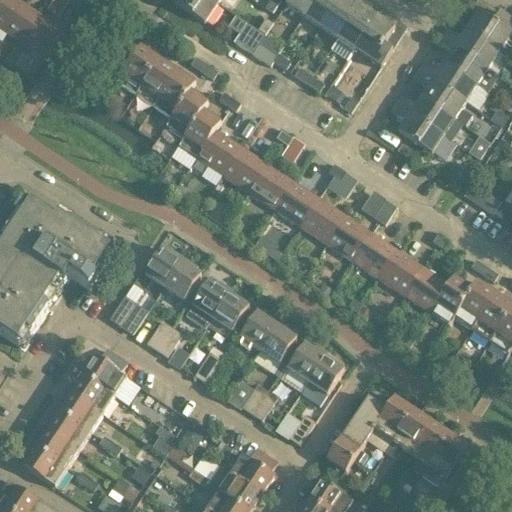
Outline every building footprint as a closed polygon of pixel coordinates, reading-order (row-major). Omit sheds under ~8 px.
[(0,0),(0,14),(9,0),(0,0)] [(0,32),(18,44),(36,16),(12,0),(9,0),(0,14),(0,32)] [(205,27),(218,8),(206,0),(177,0),(174,6),(205,27)] [(273,16),(281,4),(275,0),(272,0),(265,12),(273,16)] [(292,0),(286,9),(304,20),(317,0),(292,0)] [(317,0),(304,20),(321,31),(341,0),(317,0)] [(348,0),(341,0),(321,31),(338,42),(364,3),(358,0),(353,0),(352,2),(348,0)] [(372,9),(364,3),(338,42),(331,53),(349,64),(355,54),(378,20),(369,14),(372,9)] [(63,33),(36,16),(18,44),(43,61),(38,69),(39,69),(63,33)] [(477,17),(467,33),(501,55),(511,38),(511,24),(501,17),(494,27),(478,16),(477,17)] [(378,20),(355,54),(382,71),(394,54),(383,47),(394,30),(378,20)] [(258,34),(265,39),(274,27),(266,22),(258,34)] [(253,58),(256,54),(265,39),(258,34),(247,26),(234,46),(253,58)] [(501,55),(467,33),(461,42),(446,32),(441,40),(489,72),(501,55)] [(165,41),(159,37),(154,45),(160,48),(165,41)] [(256,54),(253,58),(265,66),(271,70),(274,66),(279,59),(278,58),(283,51),(265,39),(256,54)] [(444,67),(478,89),(489,72),(441,40),(435,48),(450,58),(444,67)] [(160,48),(166,52),(171,45),(165,41),(160,48)] [(176,48),(171,45),(166,52),(172,56),(176,48)] [(178,60),(182,52),(176,48),(172,56),(178,60)] [(141,89),(159,63),(140,51),(116,87),(135,99),(141,89)] [(291,66),(279,59),(274,66),(286,74),(291,66)] [(196,72),(201,65),(195,61),(190,68),(196,72)] [(135,99),(153,111),(177,75),(159,63),(141,89),(135,99)] [(196,72),(202,76),(207,68),(201,65),(196,72)] [(423,67),(418,74),(467,107),(479,115),(491,98),(488,96),(478,89),(444,67),(438,77),(427,70),(423,67)] [(212,72),(207,68),(202,76),(207,80),(212,72)] [(212,72),(207,80),(213,84),(218,76),(212,72)] [(300,72),(295,80),(307,88),(313,81),(300,72)] [(467,107),(418,74),(413,82),(427,92),(421,101),(464,129),(465,130),(472,119),(462,113),(467,107)] [(195,87),(177,75),(153,111),(170,122),(171,123),(190,94),(190,95),(195,87)] [(325,89),(313,81),(307,88),(320,96),(325,89)] [(345,98),(332,89),(326,98),(340,107),(345,98)] [(165,130),(183,142),(184,142),(202,114),(203,114),(208,106),(190,95),(190,94),(171,123),(170,122),(165,130)] [(225,108),(229,100),(224,96),(219,104),(225,108)] [(230,111),(235,104),(233,103),(229,100),(225,108),(230,111)] [(352,100),(344,113),(352,118),(360,105),(352,100)] [(401,100),(396,108),(444,140),(452,146),(464,129),(421,101),(415,110),(405,103),(401,100)] [(236,115),(241,108),(235,104),(230,111),(236,115)] [(444,140),(396,108),(390,116),(405,125),(398,136),(432,158),(444,140)] [(502,130),(508,120),(495,112),(489,121),(502,130)] [(221,126),(203,114),(202,114),(184,142),(183,142),(178,150),(197,162),(215,134),(216,134),(221,126)] [(197,162),(222,179),(241,151),(216,134),(215,134),(197,162)] [(282,146),(287,138),(281,135),(276,142),(282,146)] [(287,138),(282,146),(288,149),(293,142),(287,138)] [(505,155),(510,149),(501,143),(496,150),(505,155)] [(222,179),(249,197),(267,168),(241,151),(222,179)] [(293,186),(267,168),(249,197),(275,214),(293,186)] [(328,177),(334,180),(339,173),(333,169),(328,177)] [(339,173),(334,180),(340,184),(345,177),(339,173)] [(457,195),(463,186),(454,179),(447,189),(457,195)] [(163,198),(167,192),(170,187),(160,180),(153,191),(163,198)] [(275,214),(300,231),(319,203),(293,186),(275,214)] [(474,187),(465,200),(475,206),(484,193),(474,187)] [(176,197),(186,204),(191,196),(182,190),(176,197)] [(300,231),(326,248),(345,220),(319,203),(300,231)] [(380,211),(386,215),(391,208),(385,204),(380,211)] [(397,212),(391,208),(386,215),(392,219),(397,212)] [(101,244),(74,226),(69,234),(31,209),(27,216),(23,213),(0,248),(0,337),(19,350),(28,337),(31,340),(70,281),(90,294),(97,283),(95,282),(111,257),(99,248),(101,244)] [(374,221),(380,225),(386,215),(380,211),(374,221)] [(392,219),(386,215),(380,225),(385,229),(392,219)] [(371,237),(345,220),(326,248),(352,266),(371,237)] [(244,229),(236,224),(230,232),(238,238),(244,229)] [(352,266),(378,283),(397,254),(371,237),(352,266)] [(432,246),(438,250),(443,242),(437,239),(432,246)] [(443,242),(438,250),(444,253),(449,246),(443,242)] [(284,257),(275,251),(270,259),(278,265),(284,257)] [(145,278),(165,291),(184,262),(171,253),(168,257),(161,253),(145,278)] [(423,272),(397,254),(378,283),(404,300),(423,272)] [(184,262),(165,291),(184,304),(201,279),(195,275),(197,271),(184,262)] [(471,271),(476,275),(481,268),(475,264),(471,271)] [(476,275),(482,279),(487,271),(481,268),(476,275)] [(493,275),(487,271),(482,279),(488,282),(493,275)] [(404,300),(430,317),(449,289),(423,272),(404,300)] [(498,279),(493,275),(488,282),(494,286),(498,279)] [(449,330),(454,322),(454,321),(473,293),(472,293),(454,281),(449,289),(430,317),(449,330)] [(209,284),(186,320),(206,333),(212,323),(232,294),(218,285),(216,289),(209,284)] [(477,285),(472,293),(473,293),(454,321),(454,322),(472,333),(496,297),(477,285)] [(329,299),(332,293),(323,287),(320,293),(319,294),(328,300),(329,299)] [(232,294),(212,323),(232,336),(249,311),(242,306),(245,303),(232,294)] [(472,333),(490,345),(511,311),(511,308),(496,297),(472,333)] [(109,323),(120,330),(136,307),(125,300),(109,323)] [(359,317),(363,309),(353,303),(349,310),(359,317)] [(363,311),(359,317),(366,321),(370,316),(363,311)] [(511,351),(511,311),(490,345),(508,358),(511,351)] [(240,341),(260,354),(279,325),(266,316),(263,320),(257,316),(240,341)] [(147,348),(157,355),(172,331),(162,324),(147,348)] [(279,325),(260,354),(280,368),(297,342),(290,338),(293,334),(279,325)] [(183,338),(172,331),(157,355),(168,362),(183,338)] [(412,344),(405,339),(401,346),(408,350),(412,344)] [(288,373),(308,386),(327,357),(314,348),(311,352),(305,348),(288,373)] [(81,367),(75,375),(115,401),(127,383),(120,378),(128,367),(107,353),(100,364),(95,362),(88,373),(81,367)] [(210,356),(194,379),(205,386),(220,363),(210,356)] [(327,357),(308,386),(328,399),(344,374),(338,370),(341,366),(327,357)] [(220,363),(205,386),(215,394),(231,370),(220,363)] [(78,388),(71,398),(103,419),(115,401),(75,375),(70,382),(78,388)] [(252,418),(268,394),(258,388),(242,412),(252,418)] [(252,418),(262,425),(278,401),(268,394),(252,418)] [(71,398),(59,416),(91,437),(103,419),(71,398)] [(368,401),(347,432),(366,445),(374,434),(373,433),(392,406),(392,405),(384,400),(379,408),(368,401)] [(394,401),(392,405),(392,406),(373,433),(374,434),(391,445),(418,405),(410,401),(405,408),(394,401)] [(402,452),(410,457),(431,425),(420,418),(425,410),(418,405),(391,445),(385,456),(395,463),(402,452)] [(59,416),(47,434),(79,455),(91,437),(59,416)] [(305,419),(289,442),(300,449),(315,426),(305,419)] [(421,479),(428,469),(449,437),(431,425),(410,457),(418,463),(411,473),(421,479)] [(341,484),(366,445),(347,432),(327,464),(338,471),(333,479),(341,484)] [(47,434),(35,452),(67,473),(79,455),(47,434)] [(449,437),(428,469),(421,479),(439,491),(467,450),(467,449),(449,437)] [(108,453),(113,445),(104,439),(99,447),(108,453)] [(113,445),(108,453),(117,459),(122,451),(113,445)] [(227,462),(233,453),(225,447),(219,457),(227,462)] [(186,456),(176,450),(168,461),(178,468),(186,456)] [(55,491),(67,473),(35,452),(23,471),(55,491)] [(274,480),(271,478),(278,466),(257,452),(249,463),(243,459),(230,478),(262,499),(274,480)] [(354,464),(362,469),(369,459),(361,454),(354,464)] [(134,482),(143,488),(151,477),(141,471),(134,482)] [(209,489),(243,511),(253,511),(262,499),(230,478),(221,471),(212,485),(202,479),(197,486),(207,492),(209,489)] [(197,486),(202,479),(193,473),(188,480),(197,486)] [(85,489),(89,482),(80,476),(75,483),(85,489)] [(89,482),(85,489),(94,495),(98,488),(89,482)] [(132,507),(140,495),(120,482),(112,494),(132,507)] [(321,485),(309,504),(320,511),(361,511),(353,506),(321,485)] [(213,504),(207,511),(243,511),(209,489),(207,492),(203,497),(213,504)] [(4,499),(0,505),(10,511),(49,511),(16,490),(8,502),(4,499)] [(363,495),(358,504),(368,511),(374,502),(363,495)] [(167,511),(172,504),(161,496),(156,503),(167,511)] [(99,511),(118,511),(121,509),(106,499),(98,511),(99,511)]
